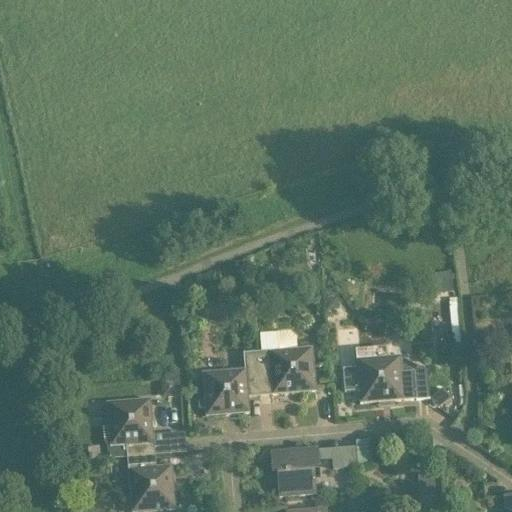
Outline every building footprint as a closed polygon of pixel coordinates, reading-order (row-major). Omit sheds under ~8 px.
[(257,371),(260,399),(315,394),(312,350),(296,351),(295,340),(288,334),(259,337),(260,355),(256,355),(257,371)] [(427,401),(425,373),(399,359),(386,360),(385,350),(355,353),(356,371),(342,372),(344,394),(358,393),(359,406),(427,401)] [(198,410),(204,409),(205,419),(249,416),(248,400),(260,399),(257,371),(256,355),(243,356),(244,372),(201,375),(204,402),(198,402),(198,410)] [(126,448),(127,460),(155,457),(150,402),(106,405),(110,449),(126,448)] [(358,470),(356,449),(331,451),(332,472),(358,470)] [(317,453),(269,456),(271,476),(276,476),(278,500),(316,496),(314,473),(318,472),(317,453)] [(155,457),(127,460),(131,511),(174,511),(175,511),(171,468),(156,469),(155,457)] [(511,497),(503,498),(503,511),(505,511),(511,511),(511,497)]
